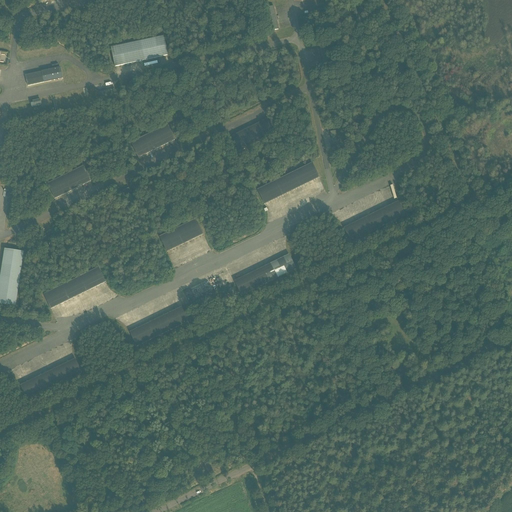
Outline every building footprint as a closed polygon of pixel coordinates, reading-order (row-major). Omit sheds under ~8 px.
[(270,32),(279,30),(274,7),(265,9),(270,32)] [(115,67),(169,56),(164,37),(111,48),(115,67)] [(319,48),(324,68),(324,71),(333,69),(328,46),(319,48)] [(63,79),(61,68),(42,72),(26,76),(28,86),(44,83),(63,79)] [(115,90),(100,93),(101,98),(116,95),(115,90)] [(268,119),(232,137),(235,142),(237,147),(240,152),(276,134),(273,129),(274,129),(273,129),(271,124),(268,119)] [(136,153),(138,156),(139,158),(175,141),(172,136),(173,136),(172,135),(172,136),(170,131),(167,126),(131,143),(134,148),(134,149),(136,153),(136,154),(136,153)] [(315,168),(312,164),(258,191),(260,195),(260,196),(262,200),(265,205),(319,178),(317,173),(315,169),(315,168)] [(53,194),(54,197),(55,199),(91,182),(89,177),(89,176),(89,177),(86,172),(87,172),(86,172),(84,167),(48,184),(50,189),(50,190),(53,194),(52,194),(53,195),(53,194)] [(401,207),(400,204),(399,202),(344,228),(346,233),(346,234),(347,234),(349,238),(348,238),(349,238),(351,243),(406,216),(403,212),(404,211),(403,211),(401,207)] [(163,243),(165,247),(165,248),(167,252),(203,235),(201,230),(199,225),(198,225),(196,220),(160,237),(162,242),(162,243),(163,243)] [(0,282),(0,303),(16,306),(24,253),(5,250),(0,282)] [(292,260),(291,258),(289,255),(235,282),(237,287),(239,291),(239,292),(239,291),(242,296),(296,270),(294,265),(292,260)] [(51,309),(106,283),(104,278),(103,278),(101,274),(102,273),(101,273),(99,268),(44,295),(47,300),(46,300),(47,300),(49,304),(49,305),(51,309)] [(234,288),(228,291),(233,300),(238,298),(234,288)] [(190,316),(189,315),(192,314),(190,310),(187,311),(185,306),(130,333),(132,338),(133,338),(135,342),(134,342),(135,343),(135,342),(137,347),(192,320),(189,316),(190,316)] [(78,364),(77,362),(75,359),(21,386),(23,391),(25,395),(25,396),(26,396),(28,400),(83,374),(80,369),(78,364)] [(28,367),(16,373),(20,381),(32,375),(28,367)]
